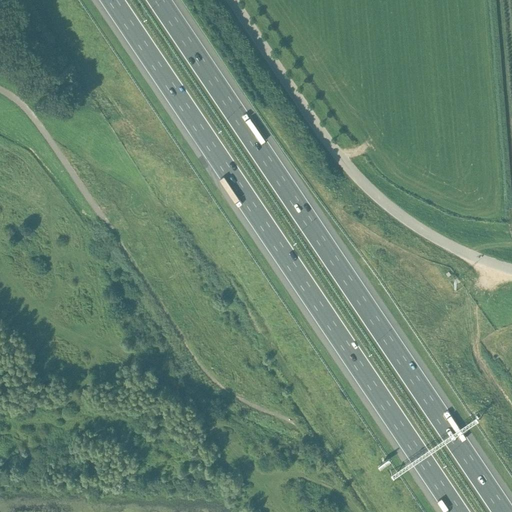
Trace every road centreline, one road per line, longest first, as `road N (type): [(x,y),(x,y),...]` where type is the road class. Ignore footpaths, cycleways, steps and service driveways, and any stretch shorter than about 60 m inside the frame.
road 1 (motorway): [(503,511),(157,0)]
road 2 (motorway): [(111,0),(457,511)]
road 3 (tertiary): [(511,272),(385,205),(336,156),(232,0)]
road 4 (track): [(299,432),(232,405),(195,367),(115,247)]
road 5 (unclassified): [(115,247),(17,100),(0,87)]
